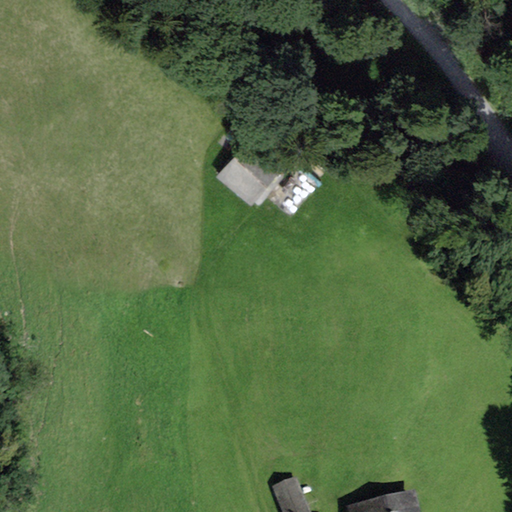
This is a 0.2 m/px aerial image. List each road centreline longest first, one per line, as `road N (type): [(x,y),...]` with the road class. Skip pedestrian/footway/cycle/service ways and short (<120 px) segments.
road 1 (track): [(247,213),(202,272),(197,294),(260,511)]
road 2 (track): [(389,0),(511,160)]
